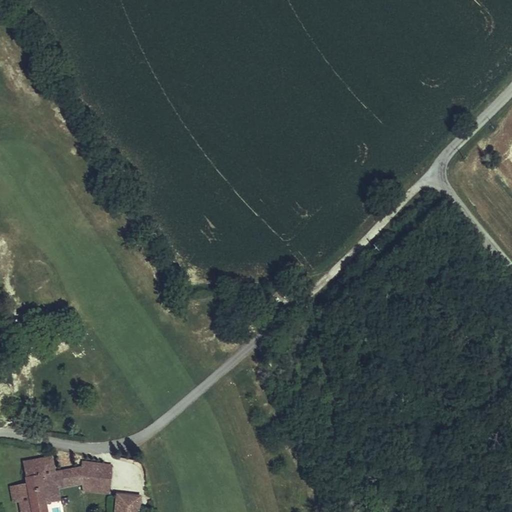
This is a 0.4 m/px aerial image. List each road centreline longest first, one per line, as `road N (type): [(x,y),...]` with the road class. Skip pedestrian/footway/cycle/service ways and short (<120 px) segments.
road 1 (residential): [(430,171),(168,413),(130,438),(94,444),(0,430)]
road 2 (unclassified): [(430,171),(511,259)]
